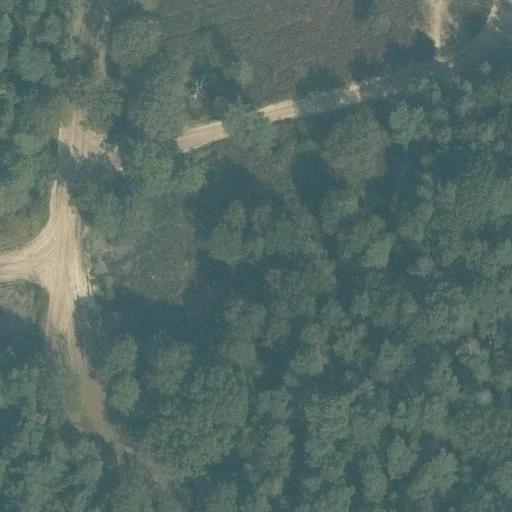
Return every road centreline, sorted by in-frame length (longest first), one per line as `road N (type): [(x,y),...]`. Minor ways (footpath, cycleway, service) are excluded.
road 1 (track): [(511,3),(487,54),(464,67),(433,115),(383,242),(212,481),(199,511)]
road 2 (track): [(94,0),(60,250),(79,353),(140,511)]
road 3 (track): [(464,67),(70,169)]
